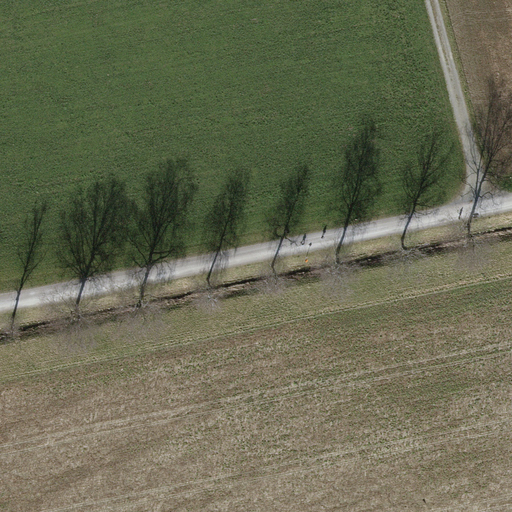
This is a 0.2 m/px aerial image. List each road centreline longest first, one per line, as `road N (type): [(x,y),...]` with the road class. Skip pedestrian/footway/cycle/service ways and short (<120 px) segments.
road 1 (track): [(0,304),(511,202)]
road 2 (track): [(488,206),(433,0)]
